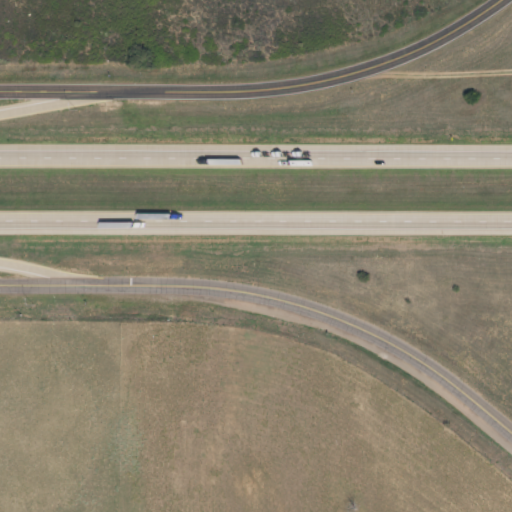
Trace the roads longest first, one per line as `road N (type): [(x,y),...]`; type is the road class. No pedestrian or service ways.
road 1 (motorway): [(0,218),(511,220)]
road 2 (motorway): [(511,149),(0,151)]
road 3 (tertiary): [(511,428),(404,346),(291,300),(179,283),(75,282)]
road 4 (tertiary): [(78,87),(316,77),(383,58),(492,0)]
